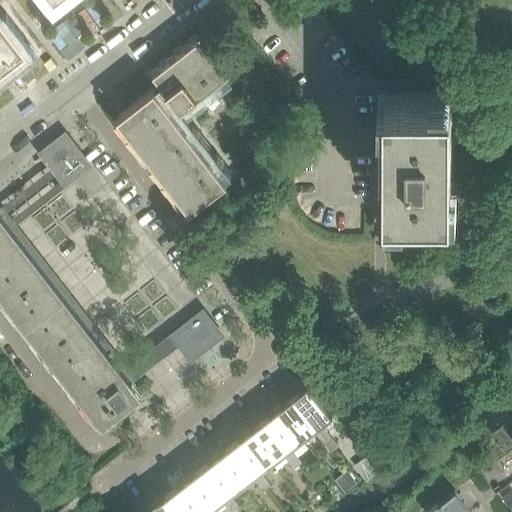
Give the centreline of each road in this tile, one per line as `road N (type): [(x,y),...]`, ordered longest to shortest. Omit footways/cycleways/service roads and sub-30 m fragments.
road 1 (residential): [(102,483),(273,353),(69,89)]
road 2 (residential): [(263,0),(339,97),(339,208)]
road 3 (residential): [(69,89),(184,0)]
